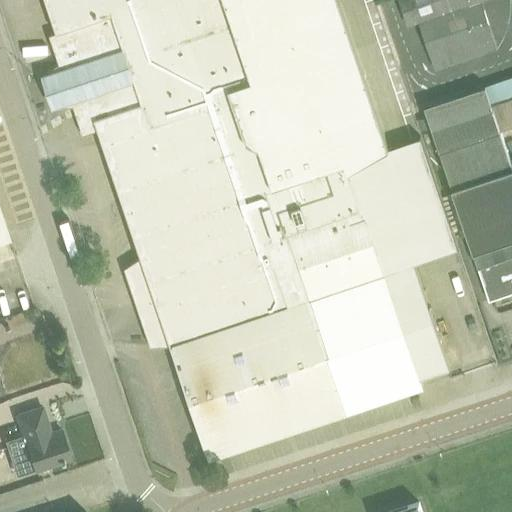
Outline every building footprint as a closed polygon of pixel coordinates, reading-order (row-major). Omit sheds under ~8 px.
[(52,82),(43,85),(48,98),(57,95),(61,108),(75,107),(84,136),(85,136),(100,131),(142,256),(140,257),(125,268),(152,346),(169,345),(172,345),(210,458),(347,412),(425,386),(422,377),(451,367),(415,262),(384,148),(337,0),(47,0),(59,33),(51,36),(61,65),(49,73),(52,82)] [(494,38),(480,0),(400,0),(409,25),(420,21),(436,69),(497,48),(494,38)] [(511,161),(502,131),(511,127),(511,97),(492,104),(486,85),(425,105),(479,266),(478,266),(490,300),(511,292),(511,161)] [(0,239),(11,236),(0,203),(0,239)] [(468,282),(466,255),(456,256),(458,283),(468,282)] [(416,407),(423,405),(420,397),(413,400),(416,407)] [(25,435),(5,442),(17,475),(37,469),(71,457),(62,430),(51,434),(42,408),(19,415),(25,435)] [(422,511),(420,503),(392,511),(422,511)]
